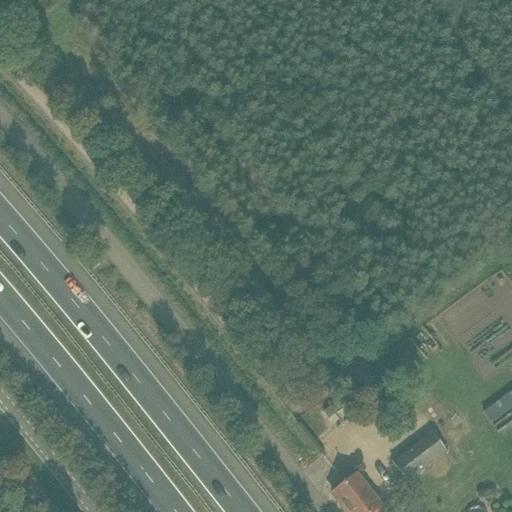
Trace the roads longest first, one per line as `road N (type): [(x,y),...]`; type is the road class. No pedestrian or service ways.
road 1 (unclassified): [(324,511),(144,279),(0,120)]
road 2 (motorway): [(248,511),(0,204)]
road 3 (motorway): [(0,305),(177,511)]
road 4 (unclassified): [(88,511),(0,398)]
